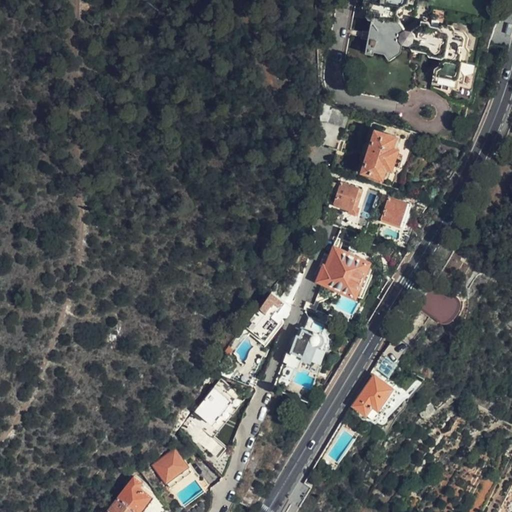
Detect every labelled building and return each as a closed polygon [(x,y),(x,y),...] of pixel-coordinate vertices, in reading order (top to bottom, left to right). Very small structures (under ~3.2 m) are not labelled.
[(437,13),(431,11),(431,15),(421,22),(415,21),(414,20),(411,15),(412,8),(409,6),(409,0),(377,0),(377,6),(377,7),(379,11),(381,12),(380,24),(378,31),(376,45),(384,46),(384,42),(394,44),(393,43),(397,41),(402,49),(410,43),(412,34),(418,35),(422,40),(436,43),(438,46),(450,48),(449,55),(444,58),(441,73),(452,75),(451,79),(458,80),(458,77),(466,77),(467,71),(472,71),(474,63),(470,59),(471,51),(475,52),(478,39),(475,35),(477,28),(474,23),(464,21),(462,18),(451,16),(448,18),(439,16),(437,13)] [(378,31),(380,24),(371,22),(370,29),(378,31)] [(399,51),(402,49),(397,41),(393,43),(394,44),(399,51)] [(347,111),(317,102),(318,123),(319,123),(321,123),(322,123),(323,123),(324,123),(325,123),(326,123),(327,123),(328,124),(330,124),(331,124),(332,124),(333,124),(334,125),(335,125),(336,125),(337,126),(339,126),(343,128),(348,112),(347,111)] [(390,168),(396,148),(391,146),(394,135),(373,128),(360,172),(381,177),(384,167),(390,168)] [(351,209),(360,188),(338,180),(328,204),(343,211),(342,214),(351,217),(354,210),(351,209)] [(402,227),(409,204),(388,198),(381,220),(402,227)] [(411,225),(422,231),(427,224),(415,218),(411,225)] [(352,293),(364,262),(338,252),(341,246),(335,244),(326,268),(323,267),(318,280),(321,281),(352,293)] [(364,262),(352,293),(357,296),(370,264),(370,263),(371,262),(371,261),(371,260),(371,259),(371,258),(370,258),(370,257),(369,257),(368,257),(368,256),(367,256),(341,246),(338,252),(364,262)] [(318,280),(309,304),(312,305),(321,281),(318,280)] [(455,298),(434,283),(418,307),(439,321),(441,321),(442,322),(443,322),(445,322),(447,322),(448,321),(449,320),(451,319),(452,319),(453,318),(453,317),(454,316),(455,315),(455,314),(456,314),(456,313),(457,312),(458,311),(458,310),(459,309),(459,308),(459,306),(459,305),(459,304),(459,302),(458,301),(457,300),(456,299),(455,298)] [(272,329),(289,306),(271,291),(262,303),(250,319),(252,321),(244,331),(265,345),(275,332),(272,329)] [(357,312),(369,319),(381,299),(369,292),(357,312)] [(286,349),(282,361),(286,362),(286,364),(300,370),(305,359),(314,362),(320,347),(323,347),(326,346),(328,343),(328,340),(327,337),(324,336),(328,325),(313,318),(301,310),(293,331),(299,330),(297,336),(292,335),(288,344),(293,346),(291,350),(286,349)] [(244,383),(258,388),(262,377),(249,372),(244,383)] [(378,410),(393,388),(374,375),(352,406),(365,415),(371,405),(378,410)] [(233,410),(244,396),(221,378),(216,385),(235,400),(229,407),(233,410)] [(231,400),(214,386),(194,411),(212,425),(231,400)] [(397,391),(393,388),(378,410),(371,405),(365,415),(374,421),(381,411),(382,413),(397,391)] [(174,447),(152,465),(166,482),(187,466),(188,465),(174,447)] [(192,471),(187,466),(166,482),(171,488),(192,471)] [(134,475),(117,497),(138,511),(150,496),(151,495),(137,485),(141,480),(134,475)] [(144,511),(154,499),(150,496),(138,511),(144,511)] [(138,511),(117,497),(105,511),(138,511)]
